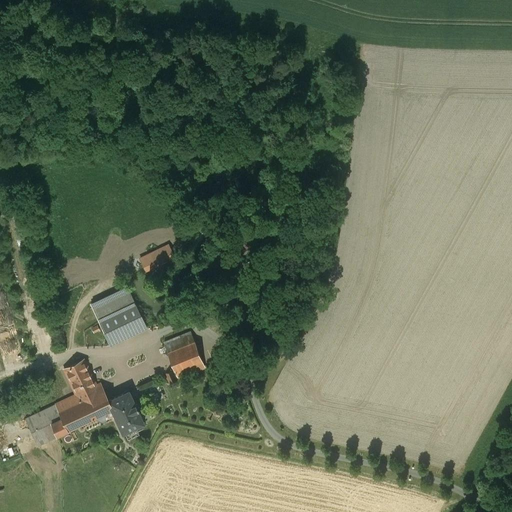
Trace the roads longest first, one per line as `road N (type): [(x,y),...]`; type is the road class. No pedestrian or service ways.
road 1 (track): [(218,335),(245,247),(289,209),(300,184),(306,48)]
road 2 (track): [(245,247),(221,213),(134,133),(40,107)]
